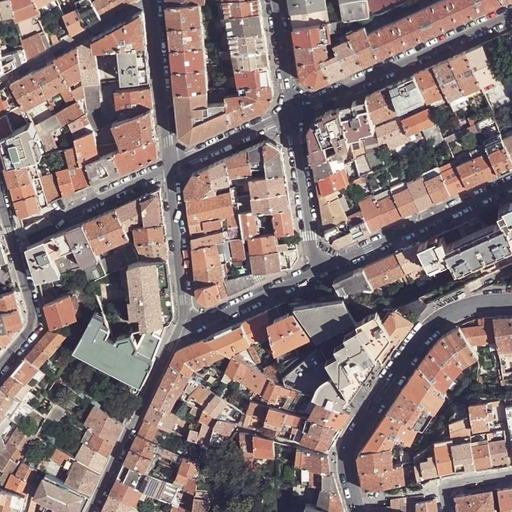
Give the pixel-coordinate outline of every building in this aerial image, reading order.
[(4,0),(0,1),(5,18),(15,15),(11,0),(4,0)] [(34,0),(11,0),(15,15),(17,22),(40,13),(38,7),(34,0)] [(77,3),(79,9),(94,1),(93,0),(79,0),(76,2),(77,3)] [(96,0),(94,1),(103,17),(120,8),(135,0),(96,0)] [(260,0),(226,0),(229,15),(262,11),(260,0)] [(327,0),(304,0),(292,2),(293,10),(322,5),(322,6),(327,5),(328,5),(327,0)] [(368,0),(343,0),(346,19),(348,18),(363,16),(372,15),(370,4),(369,0),(368,0)] [(370,4),(372,15),(382,13),(402,4),(410,0),(370,0),(369,0),(370,4)] [(477,0),(439,0),(423,7),(434,32),(482,10),(477,0)] [(503,0),(477,0),(482,10),(504,0),(503,0)] [(94,1),(79,9),(87,26),(96,21),(103,17),(94,1)] [(202,1),(169,4),(169,6),(170,11),(171,25),(204,22),(202,1)] [(293,10),(295,26),(325,22),(322,6),(322,5),(293,10)] [(423,7),(370,32),(381,56),(434,32),(423,7)] [(76,11),(69,14),(77,31),(83,28),(87,26),(79,9),(76,11)] [(119,24),(94,38),(96,49),(96,50),(97,50),(105,49),(121,47),(148,43),(145,10),(119,24)] [(262,11),(229,15),(230,22),(232,34),(265,30),(262,11)] [(363,16),(348,18),(353,27),(365,21),(363,16)] [(325,22),(295,26),(298,43),(328,39),(333,38),(334,38),(349,31),(344,19),(330,21),(328,21),(325,22)] [(171,25),(174,47),(205,44),(204,22),(171,25)] [(354,30),(350,32),(352,36),(364,63),(381,56),(370,32),(366,25),(363,26),(354,30)] [(265,30),(232,34),(234,50),(268,48),(265,30)] [(41,34),(23,42),(25,50),(28,59),(47,49),(49,48),(51,46),(45,32),(41,34)] [(56,34),(50,36),(54,45),(57,43),(59,42),(56,34)] [(221,51),(234,50),(232,34),(229,34),(229,37),(219,38),(220,42),(221,51)] [(352,36),(336,43),(339,50),(348,71),(364,63),(352,36)] [(5,37),(0,38),(0,41),(4,55),(11,54),(6,37),(5,37)] [(94,38),(79,46),(80,51),(96,49),(94,38)] [(333,38),(328,39),(331,53),(339,50),(336,43),(333,38)] [(328,39),(298,43),(300,61),(322,57),(331,53),(328,39)] [(121,54),(149,51),(148,43),(121,47),(121,54)] [(483,43),(466,50),(482,84),(498,77),(483,43)] [(174,47),(176,69),(207,66),(205,44),(174,47)] [(56,59),(70,84),(84,76),(80,51),(79,46),(75,49),(62,56),(56,59)] [(268,48),(234,50),(237,68),(271,65),(268,48)] [(96,49),(80,51),(84,76),(85,85),(85,86),(101,85),(102,84),(98,54),(97,50),(96,50),(96,49)] [(4,55),(0,56),(0,75),(5,73),(28,59),(25,50),(11,54),(4,55)] [(332,78),(348,71),(339,50),(331,53),(322,57),(332,78)] [(450,57),(466,91),(482,84),(466,50),(450,57)] [(149,51),(121,54),(119,54),(122,82),(151,79),(149,51)] [(322,57),(300,61),(303,78),(316,85),(332,78),(322,57)] [(447,94),(449,99),(466,91),(450,57),(435,64),(447,94)] [(44,66),(34,72),(48,96),(51,95),(59,90),(62,89),(70,84),(56,59),(44,66)] [(424,95),(428,102),(447,94),(435,64),(415,73),(424,95)] [(271,65),(237,68),(239,85),(240,85),(273,82),(271,65)] [(207,66),(176,69),(178,90),(209,88),(207,66)] [(224,75),(225,82),(235,81),(235,85),(239,85),(237,68),(233,68),(233,71),(229,72),(229,71),(227,71),(228,75),(224,75)] [(24,104),(27,109),(30,108),(48,96),(34,72),(22,79),(12,85),(24,104)] [(391,84),(398,106),(402,105),(410,101),(424,95),(415,73),(391,84)] [(498,77),(482,84),(486,94),(502,86),(498,77)] [(273,82),(240,85),(241,88),(242,92),(249,116),(267,108),(275,94),(273,82)] [(511,106),(511,83),(503,88),(502,86),(486,94),(491,104),(495,114),(508,108),(511,106)] [(70,84),(62,89),(70,103),(79,99),(74,91),(70,84)] [(373,120),(374,121),(400,113),(398,106),(391,84),(367,95),(368,97),(373,120)] [(482,84),(466,91),(470,101),(486,94),(482,84)] [(85,85),(74,91),(79,99),(87,96),(85,86),(85,85)] [(101,85),(85,86),(87,96),(88,101),(89,111),(87,112),(88,114),(97,130),(98,131),(109,126),(103,114),(101,85)] [(209,91),(211,102),(228,101),(227,94),(226,89),(226,86),(221,87),(215,87),(212,87),(209,88),(209,91)] [(152,87),(118,92),(123,120),(154,108),(152,87)] [(209,88),(178,90),(180,108),(194,106),(206,103),(211,102),(209,91),(209,88)] [(62,89),(59,90),(67,104),(70,103),(62,89)] [(466,91),(449,99),(453,109),(470,101),(466,91)] [(242,92),(227,94),(228,101),(229,107),(233,123),(249,116),(242,92)] [(424,95),(410,101),(415,115),(430,108),(428,102),(424,95)] [(368,97),(354,101),(354,103),(351,104),(355,124),(373,120),(368,97)] [(88,101),(81,103),(86,113),(87,112),(89,111),(88,101)] [(63,112),(59,114),(65,124),(70,121),(86,113),(81,103),(80,102),(63,112)] [(206,103),(194,106),(196,111),(207,110),(206,103)] [(20,106),(18,104),(7,110),(8,113),(15,109),(17,112),(18,112),(20,115),(24,113),(20,106)] [(351,104),(341,106),(346,127),(347,131),(350,144),(351,146),(364,143),(378,139),(375,128),(374,121),(373,120),(355,124),(351,104)] [(491,104),(475,112),(476,113),(479,121),(492,115),(495,114),(491,104)] [(194,106),(180,108),(182,132),(194,140),(201,137),(198,121),(196,111),(194,106)] [(342,148),(350,144),(347,131),(343,132),(341,129),(346,127),(341,106),(317,117),(311,130),(315,161),(342,148)] [(229,107),(213,115),(216,131),(233,123),(229,107)] [(123,120),(117,123),(124,142),(126,148),(157,136),(154,108),(123,120)] [(407,119),(403,121),(407,133),(407,135),(423,128),(436,122),(430,108),(415,115),(407,119)] [(0,137),(3,136),(14,131),(8,113),(0,116),(0,137)] [(476,113),(466,118),(469,126),(477,122),(479,121),(476,113)] [(59,114),(37,127),(43,137),(59,128),(65,124),(59,114)] [(213,115),(198,121),(201,137),(216,131),(213,115)] [(83,116),(72,123),(79,137),(91,132),(83,116)] [(402,119),(375,128),(378,139),(379,143),(407,133),(403,121),(402,119)] [(14,131),(3,136),(8,151),(12,165),(29,160),(37,157),(43,155),(38,138),(43,137),(37,127),(34,122),(34,121),(30,123),(27,124),(14,131)] [(436,122),(423,128),(430,144),(442,138),(436,122)] [(469,126),(467,127),(469,132),(471,135),(480,130),(477,122),(469,126)] [(59,128),(43,137),(50,153),(63,150),(57,134),(61,132),(59,128)] [(98,131),(97,130),(91,132),(79,137),(80,145),(85,164),(90,162),(104,157),(101,147),(98,131)] [(463,135),(461,130),(444,137),(447,142),(463,135)] [(507,169),(511,167),(511,159),(503,139),(500,133),(494,136),(491,137),(485,140),(487,145),(489,150),(499,173),(507,169)] [(511,134),(503,139),(511,159),(511,134)] [(126,148),(114,153),(122,172),(159,157),(157,136),(126,148)] [(430,144),(429,145),(431,149),(447,142),(444,137),(442,138),(430,144)] [(270,139),(266,141),(268,165),(269,173),(287,171),(285,157),(284,152),(283,147),(270,139)] [(378,139),(364,143),(367,154),(380,148),(379,143),(378,139)] [(251,148),(253,165),(268,165),(266,141),(251,148)] [(364,143),(351,146),(351,147),(354,158),(354,161),(356,160),(355,159),(367,154),(364,143)] [(80,145),(68,148),(73,165),(74,168),(85,164),(80,145)] [(487,145),(479,148),(480,149),(482,154),(489,150),(487,145)] [(251,148),(229,158),(231,176),(240,175),(247,174),(247,173),(252,173),(254,172),(253,165),(251,148)] [(342,148),(315,161),(318,177),(345,165),(343,151),(342,148)] [(380,148),(367,154),(372,171),(377,169),(381,167),(384,165),(384,163),(380,148)] [(480,149),(471,153),(473,158),(482,154),(480,149)] [(482,154),(473,158),(483,180),(492,176),(499,173),(489,150),(482,154)] [(95,184),(122,172),(114,153),(104,157),(90,162),(95,184)] [(367,154),(355,159),(356,160),(357,164),(359,173),(360,176),(361,176),(366,174),(368,173),(372,171),(367,154)] [(37,157),(29,160),(35,179),(38,178),(42,177),(42,176),(41,171),(37,157)] [(212,165),(215,186),(232,181),(231,176),(229,158),(212,165)] [(473,158),(457,165),(467,188),(475,184),(483,180),(473,158)] [(384,165),(381,167),(383,172),(399,164),(397,159),(393,161),(384,165)] [(12,165),(7,166),(12,185),(35,179),(29,160),(12,165)] [(455,160),(439,167),(442,172),(457,165),(455,160)] [(78,191),(95,184),(90,162),(85,164),(74,168),(72,168),(78,191)] [(187,186),(188,197),(215,190),(215,186),(212,165),(195,173),(187,186)] [(345,165),(318,177),(321,195),(335,188),(344,184),(348,182),(345,165)] [(457,165),(442,172),(451,195),(460,191),(467,188),(457,165)] [(438,166),(422,173),(423,175),(425,180),(442,172),(439,167),(438,166)] [(64,170),(59,171),(59,172),(65,197),(78,191),(72,168),(64,170)] [(372,171),(368,173),(370,177),(379,173),(377,169),(372,171)] [(252,175),(251,176),(253,188),(254,193),(289,188),(287,171),(269,173),(264,174),(260,174),(255,175),(252,175)] [(410,171),(403,174),(404,176),(407,182),(413,180),(410,171)] [(53,173),(50,174),(42,177),(43,179),(45,187),(46,190),(50,203),(51,203),(65,197),(59,172),(53,173)] [(442,172),(425,180),(435,202),(444,198),(451,195),(442,172)] [(252,173),(247,173),(247,174),(248,183),(245,184),(246,189),(253,188),(251,176),(252,175),(252,173)] [(247,174),(240,175),(240,184),(245,184),(248,183),(247,174)] [(413,180),(407,182),(409,187),(425,180),(423,175),(413,180)] [(352,180),(350,181),(351,186),(363,181),(361,176),(360,176),(352,180)] [(401,178),(389,184),(391,190),(403,184),(401,178)] [(35,179),(12,185),(14,193),(16,200),(39,192),(35,179)] [(425,180),(409,187),(419,209),(428,205),(435,202),(425,180)] [(348,182),(344,184),(347,201),(353,200),(357,199),(351,186),(350,181),(348,182)] [(403,184),(391,190),(392,190),(404,216),(413,212),(419,209),(409,187),(407,182),(403,184)] [(163,187),(142,195),(146,225),(166,222),(163,187)] [(289,188),(254,193),(255,196),(257,209),(261,209),(274,207),(292,205),(289,188)] [(335,188),(321,195),(323,212),(342,204),(335,188)] [(188,197),(189,202),(215,196),(214,193),(216,193),(216,190),(215,190),(188,197)] [(392,190),(376,197),(388,224),(397,219),(404,216),(392,190)] [(215,196),(189,202),(191,223),(222,216),(227,214),(241,211),(240,207),(240,206),(239,198),(239,196),(238,195),(233,195),(232,191),(215,196)] [(21,217),(43,208),(42,204),(41,200),(39,192),(16,200),(18,207),(21,217)] [(142,195),(117,207),(126,227),(132,226),(146,225),(142,195)] [(375,195),(359,202),(360,206),(362,210),(372,231),(380,227),(388,224),(376,197),(375,195)] [(511,201),(511,202),(504,205),(505,209),(500,211),(504,220),(511,233),(511,232),(511,201)] [(342,204),(323,212),(326,229),(348,219),(347,217),(342,204)] [(292,205),(274,207),(275,211),(277,229),(278,233),(295,230),(292,205)] [(85,222),(98,252),(130,236),(126,227),(117,207),(85,222)] [(241,211),(244,236),(250,236),(258,235),(255,210),(251,210),(241,211)] [(365,234),(372,231),(362,210),(347,217),(348,219),(356,238),(365,234)] [(241,211),(227,214),(228,217),(230,229),(231,239),(232,239),(244,236),(241,211)] [(191,223),(193,232),(222,224),(223,221),(222,219),(222,216),(191,223)] [(348,219),(326,229),(327,238),(340,245),(347,242),(356,238),(348,219)] [(491,226),(476,233),(487,257),(489,256),(511,245),(511,235),(511,233),(504,220),(491,226)] [(75,247),(83,263),(99,256),(98,252),(85,222),(68,229),(75,247)] [(146,225),(132,226),(138,242),(168,238),(166,222),(146,225)] [(34,262),(40,281),(63,275),(54,256),(75,247),(68,229),(30,245),(34,262)] [(207,236),(193,239),(194,247),(224,241),(227,240),(225,231),(225,230),(214,233),(209,235),(207,236)] [(258,235),(250,236),(253,254),(276,251),(275,243),(274,233),(264,234),(262,235),(258,235)] [(487,257),(476,233),(462,239),(447,246),(453,259),(458,270),(484,258),(487,257)] [(430,262),(433,268),(448,262),(453,259),(447,246),(443,237),(440,238),(438,235),(430,239),(422,243),(421,243),(430,262)] [(244,236),(232,239),(233,249),(235,260),(247,257),(247,254),(244,236)] [(169,256),(168,238),(138,242),(145,259),(150,259),(169,256)] [(227,240),(224,241),(226,250),(233,249),(232,239),(231,239),(227,240)] [(194,247),(196,268),(221,263),(228,261),(227,255),(226,250),(224,241),(194,247)] [(297,241),(275,243),(276,251),(280,250),(285,250),(291,249),(298,248),(297,241)] [(397,251),(407,272),(430,262),(421,243),(422,243),(421,241),(410,245),(397,251)] [(5,250),(3,243),(0,243),(0,263),(8,261),(5,250)] [(511,245),(489,256),(490,258),(488,259),(491,267),(496,265),(495,263),(499,262),(502,267),(511,263),(511,245)] [(134,246),(101,260),(108,275),(140,260),(134,246)] [(291,249),(285,250),(285,257),(289,257),(290,256),(291,263),(292,268),(300,258),(298,248),(291,249)] [(276,251),(253,254),(254,263),(254,267),(255,272),(265,271),(282,269),(280,250),(276,251)] [(364,266),(374,287),(391,279),(403,274),(407,272),(397,251),(380,259),(364,266)] [(84,265),(101,258),(99,256),(83,263),(84,265)] [(169,256),(150,259),(151,264),(170,262),(169,256)] [(101,258),(84,265),(84,267),(85,269),(91,283),(108,275),(101,260),(101,258)] [(484,258),(458,270),(457,270),(464,284),(485,275),(483,269),(486,267),(487,269),(491,267),(488,259),(485,260),(484,258)] [(108,275),(91,283),(95,291),(101,303),(101,305),(106,316),(112,329),(115,336),(134,332),(146,329),(169,323),(175,311),(173,283),(171,270),(170,262),(151,264),(150,259),(145,259),(140,260),(108,275)] [(221,263),(196,268),(198,287),(219,281),(225,279),(221,263)] [(336,281),(341,291),(363,285),(374,288),(374,287),(364,266),(359,268),(342,276),(335,279),(336,281)] [(250,273),(254,284),(267,278),(265,271),(255,272),(250,273)] [(407,272),(403,274),(408,284),(412,282),(407,272)] [(225,279),(219,281),(223,298),(254,284),(250,273),(246,274),(237,276),(234,277),(225,279)] [(219,281),(198,287),(199,297),(210,303),(223,298),(219,281)] [(19,298),(16,290),(0,295),(0,303),(2,311),(21,307),(19,298)] [(49,316),(52,327),(78,318),(77,316),(72,295),(71,294),(46,303),(49,316)] [(78,294),(72,295),(77,316),(84,314),(78,294)] [(345,296),(295,302),(338,372),(346,385),(350,380),(356,387),(368,369),(378,355),(358,320),(345,296)] [(420,298),(408,302),(421,314),(429,302),(423,297),(420,298)] [(279,305),(284,314),(296,308),(293,302),(292,301),(291,299),(283,303),(279,305)] [(405,303),(396,306),(408,315),(410,313),(413,310),(405,303)] [(282,315),(277,306),(268,310),(270,320),(282,315)] [(393,335),(398,344),(409,330),(416,321),(412,318),(408,315),(396,306),(386,306),(384,308),(381,313),(393,335)] [(0,340),(5,344),(11,337),(25,321),(24,316),(21,307),(2,311),(0,311),(0,340)] [(282,315),(270,320),(273,332),(278,350),(312,335),(296,308),(284,314),(282,315)] [(384,347),(393,335),(381,313),(379,308),(358,320),(378,355),(384,347)] [(268,310),(262,313),(268,334),(273,332),(270,320),(268,310)] [(82,339),(75,350),(87,355),(144,383),(151,366),(156,356),(137,347),(139,343),(134,332),(115,336),(109,334),(112,329),(106,316),(97,312),(83,336),(82,339)] [(243,321),(252,340),(268,334),(262,313),(255,316),(243,321)] [(511,315),(505,316),(495,317),(496,322),(498,340),(499,348),(499,350),(500,358),(511,355),(511,315)] [(78,318),(52,327),(52,328),(60,331),(82,339),(83,336),(78,318)] [(225,329),(209,336),(231,351),(232,352),(234,348),(252,340),(243,321),(225,329)] [(480,325),(461,328),(471,345),(489,341),(498,340),(496,322),(485,324),(480,325)] [(139,343),(137,347),(156,356),(169,323),(146,329),(139,343)] [(452,330),(444,335),(464,365),(478,357),(471,345),(461,328),(460,326),(452,330)] [(40,342),(26,358),(39,367),(63,339),(57,334),(51,328),(40,342)] [(432,349),(453,378),(464,365),(444,335),(438,342),(432,349)] [(178,351),(171,364),(190,376),(195,368),(227,352),(231,351),(209,336),(201,340),(178,351)] [(489,341),(490,349),(499,348),(498,340),(489,341)] [(421,365),(444,392),(453,378),(432,349),(429,353),(421,365)] [(87,355),(75,350),(66,365),(70,367),(76,367),(80,365),(84,361),(87,355)] [(234,353),(226,371),(256,392),(270,398),(269,399),(274,401),(280,392),(285,384),(272,379),(234,353)] [(282,370),(284,377),(306,358),(304,355),(301,357),(301,355),(296,360),(295,359),(282,370)] [(19,366),(13,373),(26,382),(34,373),(39,367),(26,358),(19,366)] [(280,361),(266,368),(272,379),(285,384),(286,385),(284,377),(282,370),(280,361)] [(171,364),(163,382),(179,395),(188,379),(190,376),(171,364)] [(413,375),(404,389),(435,412),(446,395),(444,392),(421,365),(413,375)] [(39,367),(34,373),(41,379),(46,372),(39,367)] [(458,384),(461,388),(471,375),(468,371),(458,384)] [(338,372),(332,376),(327,379),(323,385),(320,392),(318,398),(321,399),(331,403),(340,388),(342,390),(346,385),(338,372)] [(7,381),(1,387),(14,396),(26,382),(13,373),(7,381)] [(346,385),(351,394),(356,387),(350,380),(346,385)] [(31,386),(26,382),(14,396),(19,399),(20,400),(31,386)] [(163,382),(153,402),(171,410),(179,395),(163,382)] [(201,384),(191,395),(204,404),(206,406),(216,394),(201,384)] [(286,385),(285,384),(280,392),(289,396),(282,410),(290,412),(297,395),(293,394),(289,392),(292,387),(286,385)] [(458,384),(448,397),(451,401),(461,388),(458,384)] [(351,394),(346,385),(342,390),(340,388),(331,403),(342,408),(347,399),(351,394)] [(0,388),(0,410),(8,416),(19,399),(14,396),(1,387),(0,388)] [(77,389),(75,391),(96,405),(108,413),(109,410),(102,405),(104,402),(86,391),(85,394),(77,389)] [(396,401),(388,412),(419,426),(424,428),(435,412),(404,389),(396,401)] [(206,406),(204,409),(208,411),(211,413),(215,416),(216,417),(217,417),(228,402),(216,394),(206,406)] [(19,399),(8,416),(11,418),(14,420),(19,411),(24,403),(20,400),(19,399)] [(351,412),(342,408),(331,403),(321,399),(311,418),(341,427),(346,420),(351,412)] [(487,401),(491,426),(496,425),(492,400),(487,401)] [(270,406),(249,401),(248,405),(246,413),(253,416),(266,420),(270,406)] [(487,401),(470,403),(472,419),(473,426),(474,429),(491,426),(487,401)] [(153,402),(146,418),(161,425),(167,427),(172,430),(177,420),(180,414),(179,413),(171,410),(153,402)] [(68,411),(57,403),(55,407),(50,416),(49,418),(61,426),(68,411)] [(108,413),(96,405),(87,423),(91,426),(96,429),(116,442),(124,424),(108,413)] [(270,406),(266,420),(284,425),(286,421),(290,412),(282,410),(270,406)] [(201,408),(200,408),(198,416),(202,417),(202,416),(206,418),(208,411),(204,409),(201,408)] [(0,435),(0,434),(4,428),(5,426),(11,418),(8,416),(0,410),(0,435)] [(19,411),(14,420),(18,423),(23,417),(23,416),(23,414),(21,413),(19,411)] [(180,414),(177,420),(187,427),(191,419),(180,411),(179,413),(180,414)] [(211,413),(208,411),(206,418),(202,431),(200,436),(212,441),(220,417),(217,417),(216,417),(215,416),(211,413)] [(298,414),(290,412),(286,421),(288,422),(295,424),(298,414)] [(419,426),(388,412),(384,418),(379,426),(397,435),(411,441),(419,426)] [(253,416),(246,413),(246,414),(244,426),(251,427),(253,416)] [(304,416),(298,414),(295,424),(294,426),(299,428),(304,416)] [(468,416),(453,423),(454,437),(471,435),(470,426),(469,420),(468,416)] [(220,417),(212,441),(219,445),(222,446),(224,444),(229,435),(230,435),(231,433),(236,425),(236,423),(237,422),(220,417)] [(146,418),(138,434),(153,441),(161,425),(146,418)] [(341,427),(311,418),(306,430),(334,438),(337,433),(341,427)] [(266,420),(265,425),(278,429),(282,430),(284,425),(266,420)] [(0,455),(0,476),(4,485),(12,473),(18,464),(11,459),(18,447),(26,452),(31,446),(37,435),(20,424),(0,455)] [(167,427),(161,425),(153,441),(159,443),(167,427)] [(96,429),(91,426),(84,442),(89,445),(96,429)] [(299,428),(294,426),(293,432),(298,433),(295,440),(302,442),(306,430),(299,428)] [(371,438),(362,451),(392,446),(397,435),(379,426),(371,438)] [(202,431),(192,427),(189,437),(199,441),(200,436),(202,431)] [(116,442),(96,429),(89,445),(108,457),(116,442)] [(306,430),(302,442),(326,449),(331,442),(334,438),(306,430)] [(249,432),(241,432),(244,451),(257,453),(256,434),(255,434),(249,432)] [(138,434),(132,448),(153,457),(154,454),(156,450),(159,443),(153,441),(138,434)] [(259,435),(256,434),(257,453),(272,454),(273,454),(273,452),(272,439),(259,435)] [(397,435),(392,446),(406,451),(411,441),(397,435)] [(454,437),(437,440),(437,441),(438,451),(442,472),(452,470),(463,468),(476,467),(473,445),(471,435),(454,437)] [(212,441),(200,436),(199,441),(202,442),(202,445),(209,447),(212,441)] [(492,442),(490,442),(493,464),(501,463),(509,461),(506,440),(492,442)] [(209,447),(217,449),(219,445),(212,441),(209,447)] [(89,445),(84,442),(80,451),(80,452),(77,458),(78,458),(81,461),(89,445)] [(478,444),(473,445),(476,467),(485,465),(493,464),(490,442),(478,444)] [(159,443),(156,450),(160,451),(160,452),(163,453),(166,446),(159,443)] [(108,457),(89,445),(81,461),(102,471),(108,457)] [(26,452),(26,453),(30,456),(35,447),(31,446),(26,452)] [(180,453),(166,446),(163,453),(174,458),(183,462),(186,455),(185,455),(180,453)] [(360,460),(362,470),(394,465),(392,446),(362,451),(359,455),(360,460)] [(58,447),(52,458),(60,462),(59,463),(66,467),(72,455),(69,453),(58,447)] [(132,448),(126,461),(147,471),(148,468),(153,457),(132,448)] [(329,454),(304,448),(303,465),(312,468),(325,471),(331,472),(330,461),(329,454)] [(257,453),(244,451),(247,472),(261,472),(261,467),(260,464),(258,462),(257,460),(257,453)] [(423,458),(424,461),(426,474),(442,472),(438,451),(430,453),(431,456),(423,458)] [(272,454),(257,453),(257,460),(258,462),(264,461),(272,460),(272,454)] [(35,455),(29,465),(38,469),(43,472),(48,462),(35,455)] [(183,462),(180,470),(190,474),(192,475),(193,469),(199,471),(200,461),(197,460),(186,455),(183,462)] [(158,460),(153,457),(148,468),(156,468),(160,460),(158,460)] [(81,461),(78,458),(74,467),(97,480),(98,481),(102,471),(81,461)] [(172,462),(171,465),(180,470),(183,462),(174,458),(172,462)] [(126,461),(118,478),(144,489),(173,503),(180,486),(174,483),(156,475),(154,474),(147,471),(126,461)] [(424,461),(417,462),(419,475),(426,474),(424,461)] [(24,462),(18,475),(32,482),(38,469),(29,465),(24,462)] [(394,465),(362,470),(363,475),(365,490),(406,483),(403,464),(394,465)] [(74,467),(67,483),(92,494),(98,481),(97,480),(74,467)] [(325,488),(325,471),(312,468),(311,480),(311,484),(322,487),(325,488)] [(180,470),(177,477),(187,481),(190,474),(180,470)] [(325,488),(340,491),(336,483),(331,472),(325,471),(325,488)] [(18,475),(12,473),(6,489),(27,494),(32,482),(18,475)] [(67,483),(47,473),(42,484),(40,489),(36,497),(38,498),(43,501),(47,502),(56,507),(68,511),(82,511),(92,494),(67,483)] [(192,475),(190,474),(187,481),(184,488),(195,493),(196,489),(198,478),(192,475)] [(187,481),(177,477),(174,483),(180,486),(184,488),(187,481)] [(118,478),(111,493),(134,503),(137,504),(144,489),(118,478)] [(511,511),(511,485),(502,487),(499,488),(500,495),(501,506),(502,510),(497,511),(496,511),(511,511)] [(184,488),(180,486),(173,503),(174,503),(192,511),(193,511),(195,493),(184,488)] [(2,488),(0,487),(0,511),(22,511),(27,494),(6,489),(2,488)] [(322,487),(318,506),(337,511),(346,511),(343,503),(340,491),(325,488),(322,487)] [(195,493),(193,511),(209,511),(211,500),(215,501),(213,497),(214,491),(196,489),(195,493)] [(456,495),(458,511),(490,511),(496,511),(497,511),(496,507),(494,489),(487,490),(465,493),(456,495)] [(111,493),(103,510),(108,511),(130,511),(134,503),(111,493)] [(418,493),(396,497),(396,511),(418,511),(419,501),(418,493)] [(33,496),(28,511),(34,511),(38,498),(36,497),(33,496)] [(426,499),(419,501),(418,511),(438,511),(437,498),(426,499)] [(53,511),(56,507),(47,502),(43,510),(42,511),(53,511)] [(137,504),(134,503),(130,511),(136,511),(139,506),(137,504)] [(192,511),(174,503),(172,510),(176,511),(192,511)] [(318,506),(307,503),(307,511),(337,511),(318,506)]
